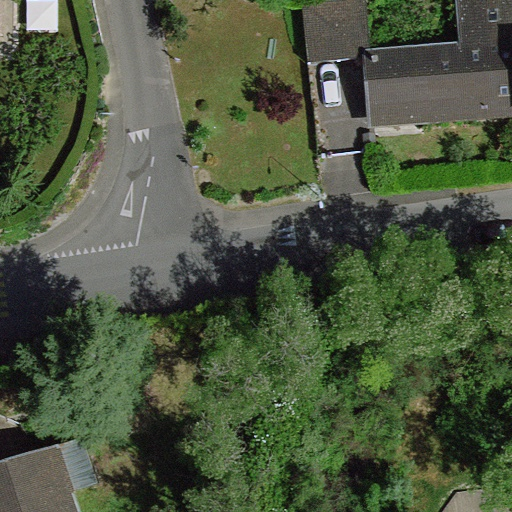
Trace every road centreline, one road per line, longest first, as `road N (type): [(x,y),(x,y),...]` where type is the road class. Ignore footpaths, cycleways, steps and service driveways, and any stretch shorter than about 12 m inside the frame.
road 1 (tertiary): [(154,271),(511,217)]
road 2 (residential): [(154,271),(154,132),(128,0)]
road 3 (tertiary): [(0,295),(154,271)]
